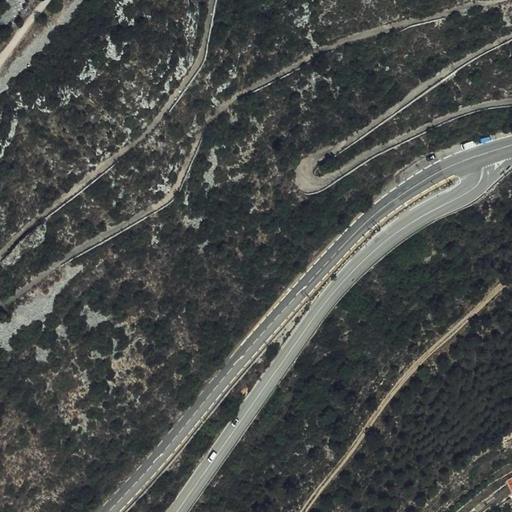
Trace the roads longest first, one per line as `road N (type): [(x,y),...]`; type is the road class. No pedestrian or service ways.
road 1 (track): [(501,0),(350,39),(244,92),(202,130),(159,205),(0,308)]
road 2 (secondary): [(109,511),(357,230),(392,201),(486,153)]
road 3 (motorway): [(94,0),(193,511)]
road 4 (motorway): [(216,511),(122,0)]
road 5 (secondary): [(177,511),(347,277),(395,232),(478,184),(486,153)]
road 6 (track): [(511,101),(440,120),(328,181),(305,177),(310,164),(511,36)]
road 7 (track): [(0,257),(145,137),(201,56),(211,0)]
road 8 (track): [(304,511),(395,389),(511,279)]
